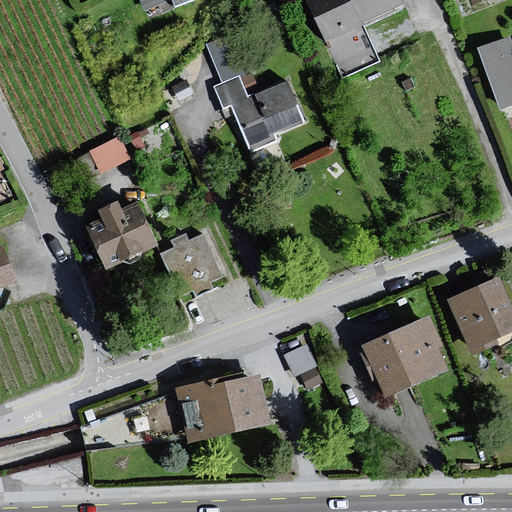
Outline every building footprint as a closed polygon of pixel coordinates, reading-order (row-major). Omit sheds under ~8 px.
[(143,0),(149,12),(179,0),(143,0)] [(350,0),(305,0),(304,1),(341,80),(380,62),(362,24),(350,0)] [(400,0),(350,0),(362,24),(403,5),(400,0)] [(235,32),(207,43),(222,83),(239,77),(246,97),(258,92),(235,32)] [(511,48),(508,38),(477,50),(500,110),(511,105),(511,48)] [(222,83),(215,86),(224,110),(233,107),(249,151),(278,140),(275,133),(303,122),(288,82),(258,92),(246,97),(239,77),(222,83)] [(103,165),(131,153),(120,129),(93,142),(103,165)] [(161,246),(140,201),(124,209),(119,196),(93,208),(98,220),(87,225),(108,271),(161,246)] [(225,281),(203,233),(190,239),(186,231),(169,239),(174,250),(165,254),(186,299),(225,281)] [(4,244),(0,245),(0,285),(17,280),(4,244)] [(511,306),(499,278),(446,301),(470,354),(511,335),(511,306)] [(429,313),(362,341),(385,394),(451,366),(429,313)] [(289,343),(295,366),(315,361),(310,338),(289,343)] [(267,423),(258,372),(175,388),(185,439),(267,423)]
